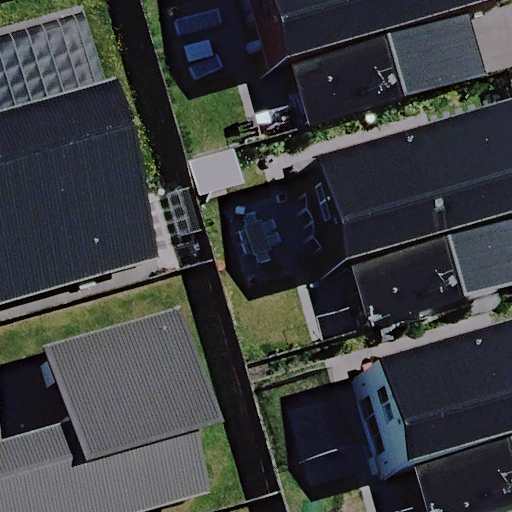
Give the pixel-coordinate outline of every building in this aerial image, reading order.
[(504,0),(252,0),(271,64),(286,60),(305,126),(475,78),(456,14),(504,0)] [(0,303),(149,261),(101,92),(0,120),(0,303)] [(511,109),(304,168),(332,266),(347,262),(366,328),(511,286),(511,109)] [(0,511),(148,511),(200,498),(183,438),(206,431),(173,318),(41,356),(63,432),(0,449),(0,511)] [(511,330),(370,371),(398,468),(413,464),(426,511),(494,511),(511,507),(511,330)]
